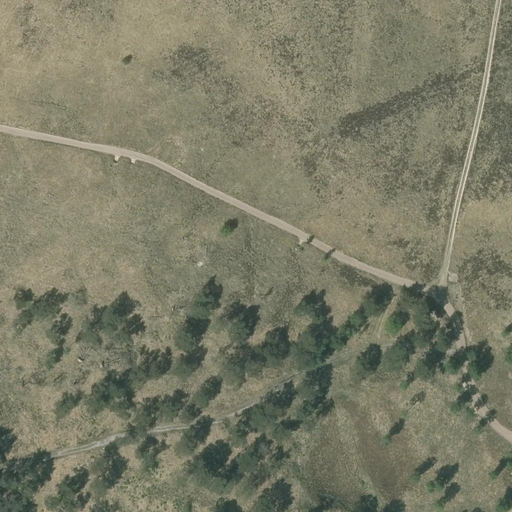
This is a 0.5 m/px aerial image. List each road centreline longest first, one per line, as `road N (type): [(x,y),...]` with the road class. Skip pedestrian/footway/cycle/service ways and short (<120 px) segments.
road 1 (track): [(0,471),(120,434),(227,418),(260,404),(288,378),(370,346),(462,348)]
road 2 (track): [(0,129),(143,159),(402,286),(439,294)]
road 3 (track): [(498,0),(439,294),(455,321),(477,406),(511,439)]
